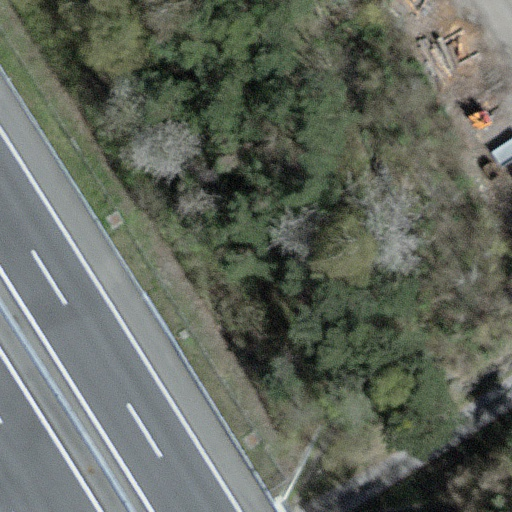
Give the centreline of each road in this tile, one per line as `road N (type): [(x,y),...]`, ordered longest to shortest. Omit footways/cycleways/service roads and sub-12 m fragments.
road 1 (motorway): [(195,511),(0,200)]
road 2 (unclassified): [(511,383),(320,511)]
